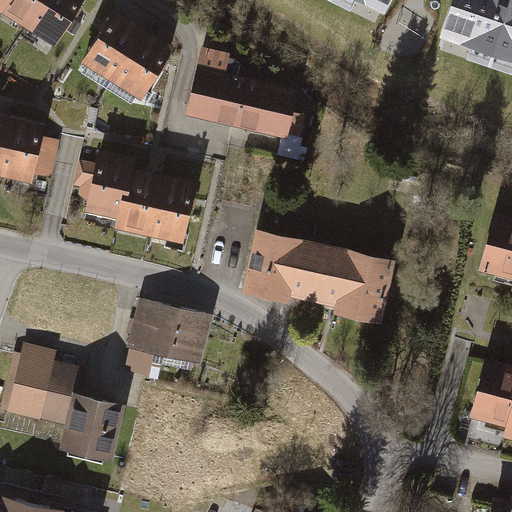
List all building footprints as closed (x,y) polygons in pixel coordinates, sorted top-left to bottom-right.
[(42,0),(0,0),(0,11),(25,28),(42,0)] [(80,0),(42,0),(25,28),(53,44),(80,0)] [(386,0),(333,0),(376,22),(386,0)] [(511,0),(452,0),(437,44),(511,69),(511,0)] [(114,7),(78,61),(108,81),(144,27),(114,7)] [(173,46),(144,27),(108,81),(140,98),(173,46)] [(233,51),(199,44),(185,112),(306,136),(311,111),(301,109),(305,89),(228,74),(233,51)] [(47,123),(0,111),(0,173),(2,174),(33,181),(35,172),(50,176),(59,137),(45,133),(47,123)] [(127,193),(133,166),(135,156),(97,147),(83,211),(114,217),(120,191),(127,193)] [(153,237),(167,174),(133,166),(127,193),(120,191),(114,217),(112,228),(153,237)] [(182,242),(195,180),(167,174),(153,237),(182,242)] [(511,215),(497,212),(483,270),(511,276),(511,215)] [(407,258),(263,225),(248,290),(297,301),(298,295),(327,302),(326,308),(392,323),(407,258)] [(213,318),(141,298),(122,368),(149,375),(154,357),(199,370),(213,318)] [(58,357),(16,349),(3,411),(45,420),(58,357)] [(511,362),(482,356),(467,420),(508,429),(506,438),(511,439),(511,362)] [(135,405),(82,394),(70,451),(123,462),(135,405)] [(65,511),(0,492),(0,511),(65,511)] [(511,511),(511,494),(511,499),(493,496),(490,511),(511,511)]
